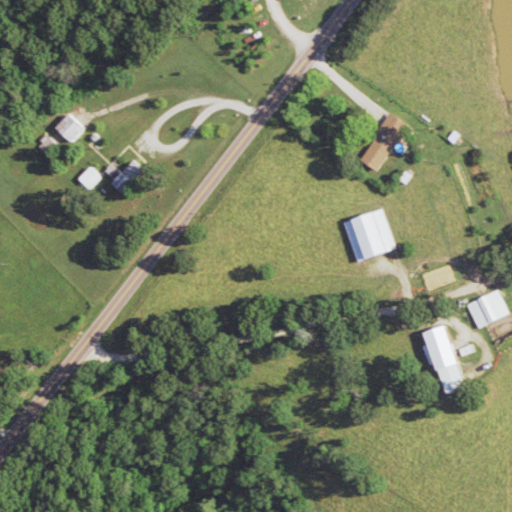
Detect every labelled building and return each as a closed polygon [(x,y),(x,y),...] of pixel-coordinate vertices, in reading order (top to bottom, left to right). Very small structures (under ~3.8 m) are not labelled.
[(64,129),(79,143),(92,129),(77,114),(64,129)] [(369,161),(387,172),(415,126),(396,114),(369,161)] [(120,164),(112,171),(121,181),(118,183),(127,193),(151,172),(141,161),(128,173),(120,164)] [(96,191),(108,178),(98,167),(85,180),(96,191)] [(511,318),(511,306),(507,292),(475,303),(484,328),(511,318)] [(452,396),(473,389),(453,326),(432,333),(452,396)]
